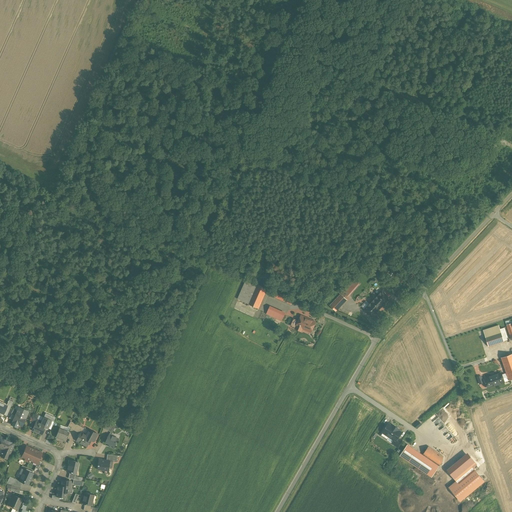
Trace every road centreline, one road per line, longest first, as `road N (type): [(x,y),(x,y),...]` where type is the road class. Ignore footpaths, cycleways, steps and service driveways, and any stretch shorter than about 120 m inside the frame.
road 1 (track): [(0,274),(61,302),(108,297),(202,228),(304,0)]
road 2 (unclassified): [(493,214),(375,338),(276,511)]
road 3 (track): [(286,42),(511,146)]
road 4 (residential): [(38,511),(57,455),(0,427)]
